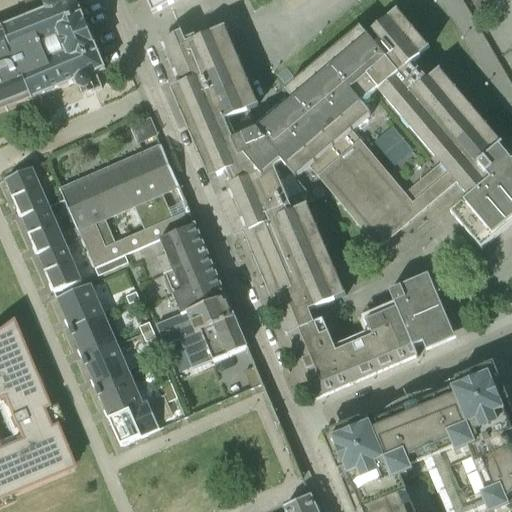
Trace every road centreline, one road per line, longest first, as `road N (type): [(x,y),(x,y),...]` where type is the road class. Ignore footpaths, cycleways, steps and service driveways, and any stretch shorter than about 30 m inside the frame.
road 1 (residential): [(123,0),(296,423)]
road 2 (residential): [(508,337),(296,423)]
